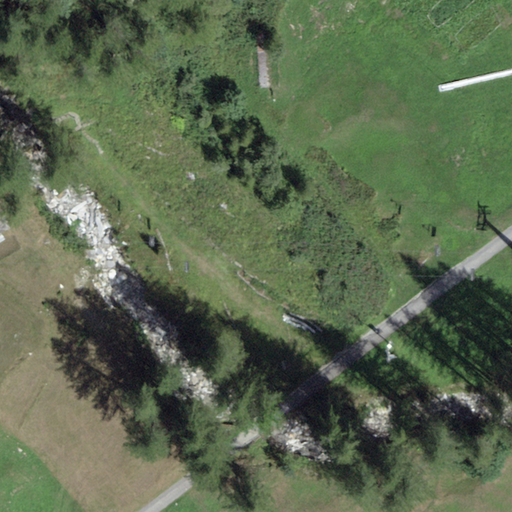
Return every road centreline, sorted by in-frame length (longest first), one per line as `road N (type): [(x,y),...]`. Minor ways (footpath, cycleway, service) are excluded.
road 1 (track): [(511,230),(148,511)]
road 2 (track): [(126,186),(202,265),(342,360)]
